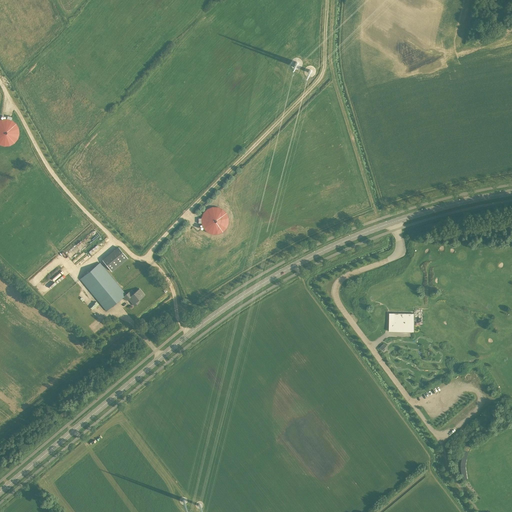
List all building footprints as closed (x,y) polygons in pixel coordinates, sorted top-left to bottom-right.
[(11,121),(12,117),(7,116),(6,120),(1,120),(0,120),(0,144),(4,146),(9,145),(14,142),(17,139),(18,134),(18,129),(15,124),(11,121)] [(198,218),(198,223),(202,223),(204,228),(208,231),(212,233),(218,233),(222,231),(226,228),(228,223),(228,218),(226,214),(226,213),(222,210),(217,208),(212,208),(208,210),(204,213),(202,218),(198,218)] [(127,258),(118,247),(103,260),(112,271),(127,258)] [(80,279),(106,311),(123,297),(126,300),(128,298),(135,306),(139,303),(137,301),(145,295),(139,289),(132,295),(129,292),(126,294),(100,262),(80,279)] [(390,321),(389,321),(389,331),(414,332),(414,313),(389,313),(389,314),(390,314),(390,321)]
